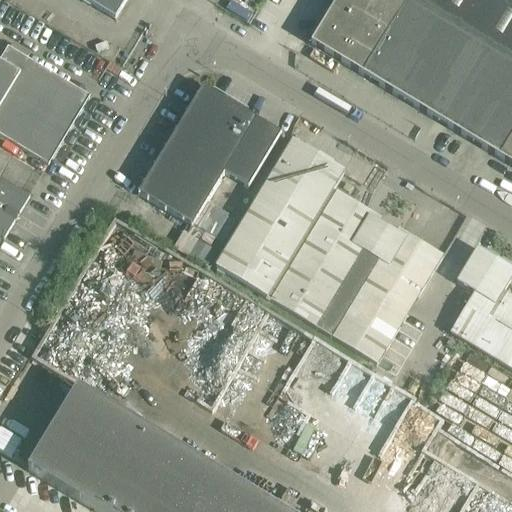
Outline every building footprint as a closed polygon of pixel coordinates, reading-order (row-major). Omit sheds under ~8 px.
[(96,0),(92,8),(115,22),(129,0),(96,0)] [(511,0),(339,0),(311,47),(511,168),(511,0)] [(0,138),(38,161),(49,167),(90,99),(43,71),(22,58),(24,56),(16,52),(15,54),(8,49),(0,62),(0,138)] [(193,228),(225,177),(257,123),(213,96),(213,95),(212,95),(203,90),(198,98),(197,99),(197,100),(139,195),(138,196),(139,198),(140,198),(191,228),(191,230),(194,229),(193,228)] [(280,137),(257,123),(225,177),(249,191),(268,158),(281,138),(282,138),(282,136),(280,137)] [(443,259),(398,232),(396,236),(394,234),(394,235),(392,231),(389,228),(385,227),(381,227),(379,225),(381,222),(337,195),(333,193),(344,175),(333,168),(334,166),(306,149),(304,151),(293,144),(280,165),(216,271),(271,304),(377,367),(435,272),(443,259)] [(511,180),(484,167),(480,176),(511,191),(511,180)] [(0,238),(4,241),(30,198),(0,180),(0,238)] [(191,247),(205,258),(219,242),(204,230),(191,247)] [(377,367),(369,381),(429,418),(471,348),(511,372),(511,300),(503,295),(511,280),(511,272),(478,252),(457,286),(435,272),(377,367)] [(92,336),(98,320),(82,313),(76,330),(92,336)] [(279,399),(382,461),(413,410),(310,348),(279,399)] [(508,398),(511,391),(511,380),(494,371),(489,380),(498,385),(494,391),(508,398)] [(278,511),(78,391),(28,473),(92,511),(278,511)] [(466,413),(483,422),(489,409),(472,401),(466,413)] [(465,448),(486,456),(493,438),(471,430),(465,448)] [(22,444),(1,432),(0,433),(0,454),(11,461),(22,444)] [(419,451),(441,461),(445,452),(423,442),(419,451)] [(384,499),(403,509),(411,494),(392,484),(384,499)]
